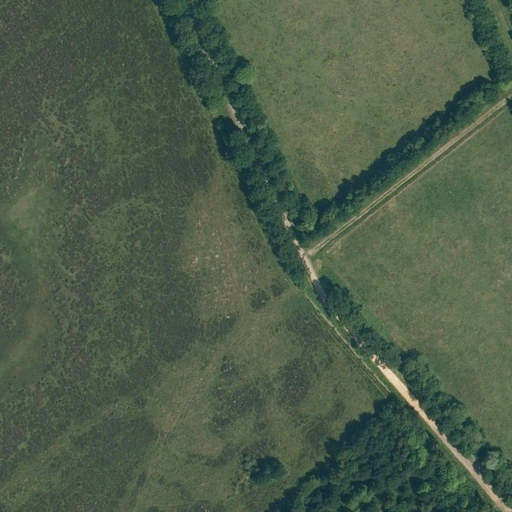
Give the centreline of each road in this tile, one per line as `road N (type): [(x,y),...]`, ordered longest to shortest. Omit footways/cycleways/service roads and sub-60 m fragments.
road 1 (unclassified): [(323,296),(178,0)]
road 2 (track): [(511,511),(323,296)]
road 3 (track): [(303,258),(511,95)]
